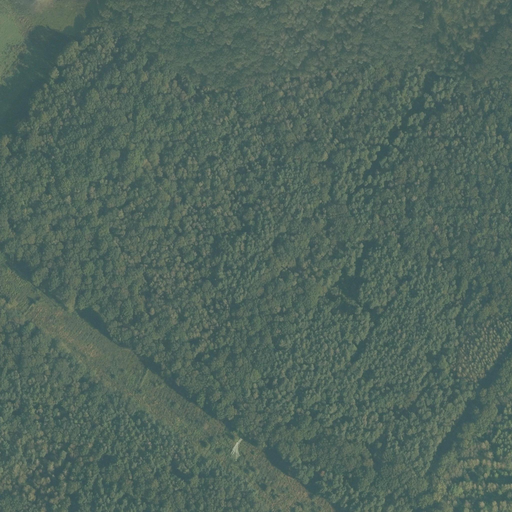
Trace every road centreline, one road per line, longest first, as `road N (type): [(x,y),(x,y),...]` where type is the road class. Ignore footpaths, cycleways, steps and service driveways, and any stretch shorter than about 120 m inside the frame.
road 1 (track): [(511,304),(348,230),(179,14)]
road 2 (track): [(511,375),(438,473),(437,511)]
